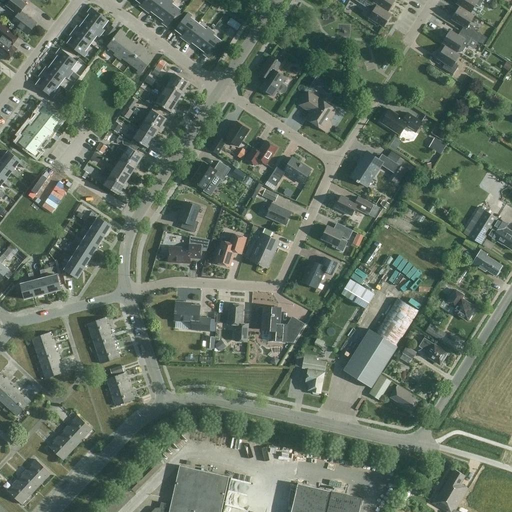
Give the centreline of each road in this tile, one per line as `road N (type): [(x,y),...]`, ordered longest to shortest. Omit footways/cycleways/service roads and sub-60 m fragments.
road 1 (residential): [(125,293),(185,283),(275,284),(335,163)]
road 2 (unclassified): [(167,404),(207,399),(419,441)]
road 3 (residential): [(135,216),(61,167),(85,131),(18,78)]
road 4 (unclassified): [(419,441),(511,291)]
road 5 (unclassified): [(51,511),(124,432),(167,404)]
road 6 (unclassified): [(135,216),(220,87)]
road 7 (residential): [(220,87),(102,0)]
road 8 (residential): [(335,163),(220,87)]
